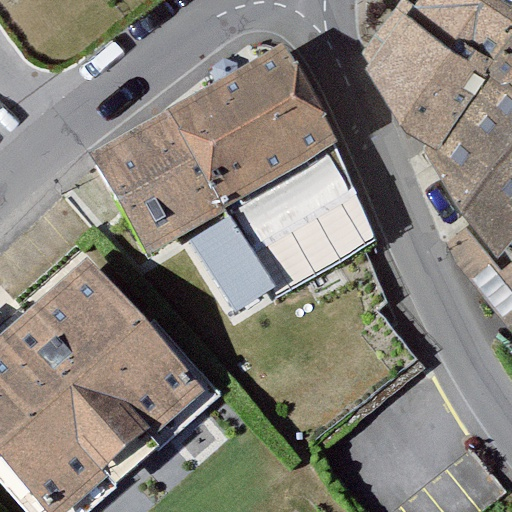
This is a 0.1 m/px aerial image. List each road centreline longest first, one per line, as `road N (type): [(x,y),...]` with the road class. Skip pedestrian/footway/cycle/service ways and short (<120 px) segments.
road 1 (tertiary): [(511,428),(456,335),(310,0)]
road 2 (residential): [(0,183),(214,22),(297,0)]
